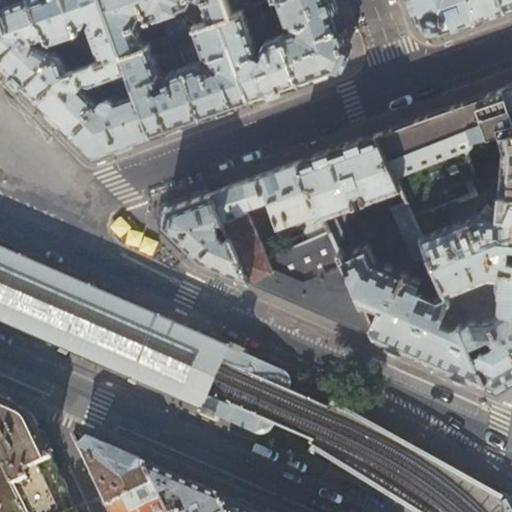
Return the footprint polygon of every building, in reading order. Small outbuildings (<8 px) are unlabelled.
[(0,59),(8,67),(37,96),(59,73),(84,64),(82,56),(64,62),(61,53),(35,40),(34,34),(45,30),(42,20),(38,16),(31,0),(9,0),(5,2),(0,3),(0,59)] [(82,56),(84,64),(122,51),(104,0),(31,0),(38,16),(42,20),(45,30),(47,34),(56,39),(78,31),(80,27),(79,24),(83,22),(86,16),(85,14),(87,13),(93,16),(94,18),(92,18),(88,23),(98,51),(82,56)] [(221,16),(232,12),(228,0),(104,0),(122,51),(146,42),(138,20),(142,12),(146,11),(147,15),(151,16),(190,2),(191,0),(203,0),(210,20),(221,16)] [(228,0),(232,12),(244,8),(240,0),(228,0)] [(282,33),(299,81),(316,74),(338,66),(348,44),(339,19),(332,0),(265,0),(260,2),(263,9),(280,2),(287,20),(301,25),(300,30),(295,29),(282,33)] [(467,20),(507,6),(504,0),(412,0),(419,18),(442,29),(467,20)] [(276,89),(299,81),(282,33),(266,39),(261,56),(256,54),(257,48),(247,15),(263,9),(260,2),(244,8),(232,12),(221,16),(251,98),(276,89)] [(173,33),(175,40),(197,33),(204,52),(211,55),(211,60),(220,65),(218,69),(209,64),(204,66),(197,61),(184,66),(202,115),(225,107),(251,98),(221,16),(210,20),(188,28),(173,33)] [(165,26),(169,34),(173,33),(188,28),(184,18),(180,17),(167,22),(165,26)] [(146,42),(122,51),(128,67),(132,77),(152,133),(172,126),(202,115),(184,66),(171,71),(168,80),(164,81),(160,89),(155,87),(158,80),(157,76),(160,70),(152,49),(175,40),(173,33),(169,34),(146,42)] [(69,45),(80,50),(83,43),(73,37),(69,45)] [(57,115),(73,131),(89,115),(85,111),(95,101),(85,89),(87,80),(90,80),(128,67),(122,51),(84,64),(59,73),(37,96),(57,115)] [(73,131),(95,153),(122,144),(152,133),(132,77),(125,80),(130,94),(117,99),(115,93),(103,97),(101,100),(100,102),(100,105),(95,101),(85,111),(89,115),(73,131)] [(377,132),(396,175),(469,149),(472,144),(472,140),(499,134),(511,131),(511,106),(505,87),(442,109),(377,132)] [(500,238),(511,238),(511,131),(499,134),(504,148),(499,194),(493,196),(492,205),(498,209),(494,219),(481,213),(424,236),(436,265),(500,238)] [(321,209),(324,214),(358,202),(356,194),(354,195),(353,192),(362,188),(363,191),(362,192),(365,199),(401,186),(396,175),(377,132),(324,151),(300,160),(321,209)] [(474,168),(469,149),(396,175),(401,186),(408,201),(409,203),(464,179),(471,176),(473,175),(474,171),(474,168)] [(231,234),(249,279),(275,269),(269,256),(246,205),(267,198),(278,226),(306,215),(321,209),(300,160),(257,175),(213,191),(224,216),(231,234)] [(409,203),(415,217),(468,192),(464,179),(409,203)] [(168,207),(213,191),(211,186),(163,203),(158,222),(189,254),(192,250),(163,221),(168,207)] [(217,265),(249,279),(231,234),(222,240),(218,236),(219,234),(220,230),(220,225),(218,221),(216,219),(224,216),(213,191),(168,207),(163,221),(192,250),(194,252),(199,257),(217,265)] [(428,270),(437,266),(436,265),(424,236),(415,217),(409,203),(408,201),(393,208),(417,262),(424,260),(428,270)] [(306,230),(309,239),(330,230),(327,222),(324,214),(321,209),(306,215),(310,225),(306,227),(306,230)] [(349,272),(375,333),(428,356),(489,382),(462,322),(449,293),(448,291),(437,296),(434,301),(420,295),(423,288),(419,287),(422,277),(377,257),(370,242),(347,252),(342,241),(345,240),(335,218),(327,222),(330,230),(349,272)] [(269,256),(275,269),(315,285),(320,285),(349,272),(330,230),(309,239),(269,256)] [(462,322),(489,382),(494,385),(499,387),(511,379),(511,238),(500,238),(436,265),(437,266),(448,291),(449,293),(490,276),(500,275),(499,278),(498,281),(498,284),(500,287),(501,289),(500,303),(503,307),(491,316),(472,318),(462,322)] [(273,428),(276,421),(251,409),(261,384),(287,395),(289,386),(289,384),(289,380),(286,375),(281,371),(247,356),(246,360),(244,359),(244,360),(227,353),(227,352),(224,350),(226,347),(164,320),(162,323),(154,320),(156,316),(95,290),(93,294),(85,290),(87,286),(26,260),(24,263),(16,260),(17,256),(0,248),(0,316),(1,317),(0,319),(0,321),(59,348),(61,343),(70,347),(68,352),(129,379),(131,375),(138,378),(137,382),(198,409),(200,405),(204,406),(204,405),(221,412),(221,413),(222,414),(220,418),(257,434),(258,435),(261,435),(264,435),(267,434),(269,433),(270,432),(271,430),(273,428)] [(16,260),(24,263),(26,260),(28,255),(19,252),(17,256),(16,260)] [(316,307),(375,333),(349,272),(320,285),(315,285),(275,269),(249,279),(273,289),(316,307)] [(85,290),(93,294),(95,290),(97,285),(89,282),(87,286),(85,290)] [(154,320),(162,323),(164,320),(166,316),(158,312),(156,316),(154,320)] [(68,352),(70,347),(61,343),(59,348),(58,352),(67,356),(68,352)] [(244,359),(246,360),(247,356),(249,352),(247,352),(248,350),(231,343),(231,345),(227,343),(226,347),(224,350),(227,352),(227,353),(244,360),(244,359)] [(138,378),(131,375),(129,379),(128,382),(136,385),(137,382),(138,378)] [(276,421),(287,395),(261,384),(251,409),(276,421)] [(348,436),(359,412),(338,403),(339,401),(333,397),(330,404),(326,403),(323,411),(322,410),(317,421),(311,435),(312,436),(309,444),(312,445),(308,451),(314,455),(316,452),(317,451),(338,460),(348,436)] [(23,409),(0,398),(0,454),(27,511),(68,511),(77,508),(76,507),(38,426),(35,420),(34,418),(31,415),(26,410),(23,409)] [(221,413),(221,412),(204,405),(204,406),(200,405),(198,409),(197,412),(201,414),(200,415),(217,422),(218,421),(220,418),(222,414),(221,413)] [(121,452),(91,438),(81,448),(111,511),(132,511),(161,498),(144,462),(121,452)] [(0,511),(27,511),(0,454),(0,511)] [(226,511),(219,494),(198,485),(144,462),(161,498),(168,511),(180,511),(181,511),(180,511),(226,511)] [(495,501),(503,509),(509,505),(511,503),(511,500),(510,495),(501,490),(499,495),(495,501)] [(260,511),(219,494),(226,511),(260,511)] [(168,511),(161,498),(132,511),(168,511)]
